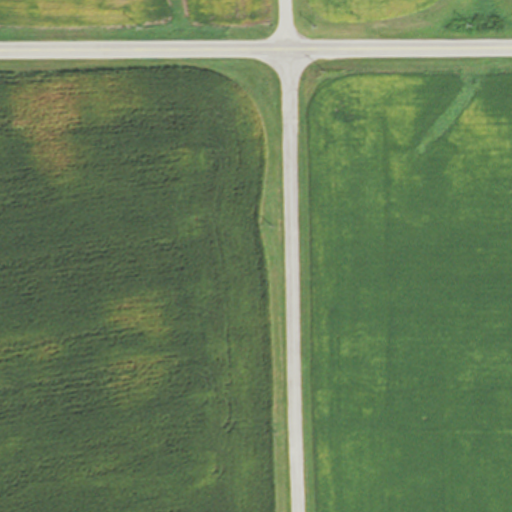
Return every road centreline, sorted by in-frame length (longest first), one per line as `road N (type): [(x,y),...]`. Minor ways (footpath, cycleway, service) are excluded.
road 1 (secondary): [(511,49),(0,50)]
road 2 (residential): [(297,511),(287,49)]
